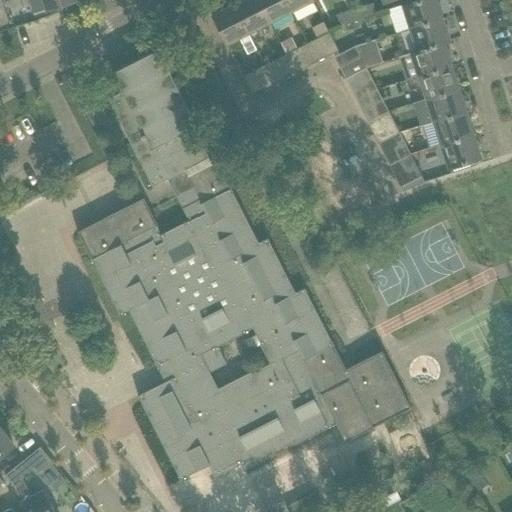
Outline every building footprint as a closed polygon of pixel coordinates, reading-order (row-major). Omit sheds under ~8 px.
[(42,0),(46,11),(77,0),(76,0),(42,0)] [(248,33),(231,0),(230,0),(222,4),(224,9),(211,15),(226,44),(248,33)] [(269,22),(258,0),(231,0),(248,33),(269,22)] [(291,11),(285,0),(258,0),(269,22),(291,11)] [(313,0),(312,0),(285,0),(291,11),(313,0)] [(442,18),(435,0),(418,0),(402,5),(410,29),(442,18)] [(372,4),(354,10),(358,20),(376,14),(372,4)] [(358,20),(354,10),(336,15),(339,25),(343,24),(354,21),(358,20)] [(0,25),(8,22),(5,11),(0,12),(0,25)] [(449,42),(442,18),(410,29),(417,51),(443,43),(443,44),(449,42)] [(354,21),(343,24),(346,32),(356,28),(354,21)] [(329,33),(318,38),(327,56),(338,51),(329,33)] [(375,40),(355,46),(360,57),(339,68),(344,79),(356,73),(366,68),(382,63),(375,40)] [(451,66),(443,44),(443,43),(417,51),(411,53),(418,76),(451,66)] [(360,57),(355,46),(333,57),(339,68),(360,57)] [(197,127),(167,67),(157,49),(112,73),(121,92),(107,99),(152,187),(168,179),(209,158),(194,128),(197,127)] [(307,66),(298,49),(286,55),(295,73),(307,66)] [(295,73),(286,55),(275,60),(284,78),(295,73)] [(458,89),(451,66),(418,76),(406,80),(409,91),(422,87),(426,99),(458,89)] [(263,88),(254,70),(242,76),(251,94),(263,88)] [(355,100),(377,89),(372,79),(362,84),(356,73),(344,79),(350,90),(355,100)] [(371,105),(382,99),(377,89),(355,100),(360,110),(366,122),(377,116),(371,105)] [(465,111),(458,89),(426,99),(433,122),(465,111)] [(433,122),(421,126),(428,149),(440,145),(473,134),(465,111),(433,122)] [(388,138),(399,133),(394,123),(383,128),(377,116),(366,122),(372,134),(377,144),(388,138)] [(394,148),(404,143),(399,133),(388,138),(377,144),(383,154),(388,164),(399,159),(394,148)] [(480,158),(473,134),(440,145),(448,168),(449,168),(451,174),(476,165),(475,160),(480,158)] [(345,441),(410,408),(382,352),(345,370),(331,345),(302,288),(294,293),(266,238),(258,243),(230,188),(216,161),(211,164),(209,158),(168,179),(188,220),(187,221),(188,222),(161,236),(156,227),(157,226),(143,198),(77,232),(119,316),(128,311),(164,382),(137,396),(164,451),(180,479),(208,465),(214,478),(241,464),(244,470),(327,428),(337,423),(345,441)] [(400,187),(421,176),(416,166),(405,171),(399,159),(388,164),(394,177),(400,187)] [(0,456),(13,446),(0,430),(0,456)] [(13,486),(32,470),(24,460),(5,476),(13,486)] [(53,511),(42,490),(20,501),(26,511),(53,511)] [(306,511),(310,511),(321,507),(315,494),(301,500),(306,511)]
